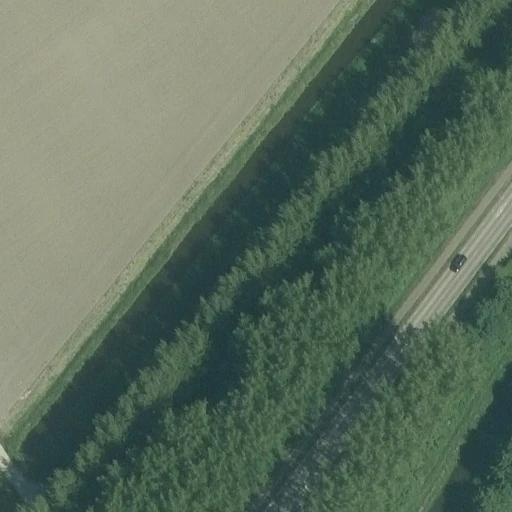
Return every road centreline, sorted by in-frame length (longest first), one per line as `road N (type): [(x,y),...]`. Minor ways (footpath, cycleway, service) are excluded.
road 1 (unclassified): [(42,511),(477,0)]
road 2 (tertiary): [(280,511),(511,206)]
